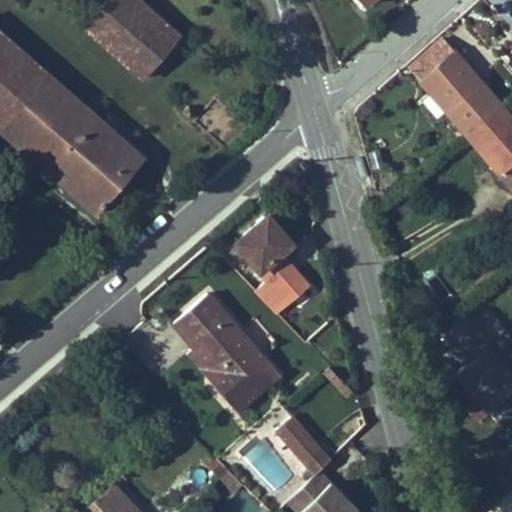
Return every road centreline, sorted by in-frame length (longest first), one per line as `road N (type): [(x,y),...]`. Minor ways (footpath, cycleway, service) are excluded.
road 1 (residential): [(0,387),(314,108)]
road 2 (secondary): [(314,108),(424,511)]
road 3 (unclassified): [(445,0),(314,108)]
